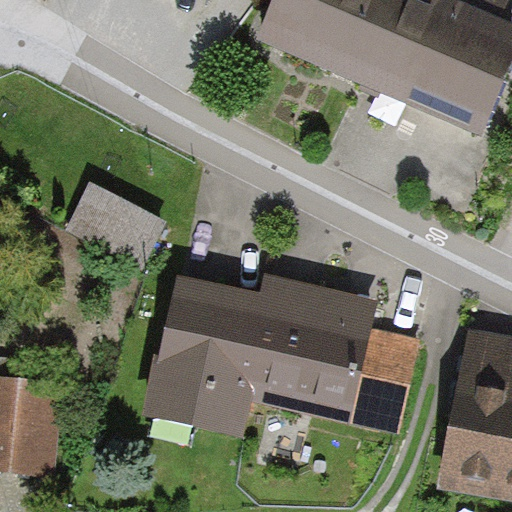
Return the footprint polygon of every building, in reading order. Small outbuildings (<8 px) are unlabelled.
[(511,0),(296,0),(280,46),(511,129),(511,0)] [(108,184),(81,235),(157,275),(184,224),(108,184)] [(253,402),(397,438),(421,344),(371,332),(378,305),(266,277),(261,298),(178,277),(144,413),(244,438),(253,402)] [(511,340),(472,332),(441,487),(511,501),(511,340)] [(0,379),(0,471),(18,472),(56,475),(62,384),(0,379)]
